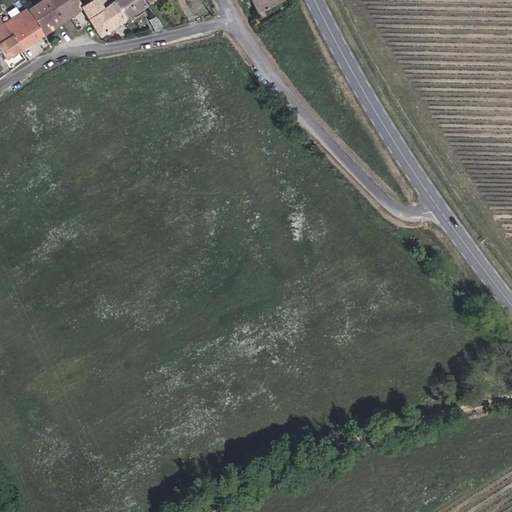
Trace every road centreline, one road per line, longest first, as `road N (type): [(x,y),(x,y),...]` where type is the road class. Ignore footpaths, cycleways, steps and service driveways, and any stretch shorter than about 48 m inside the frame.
road 1 (unclassified): [(438,207),(401,210),(386,201),(270,77),(234,19)]
road 2 (unclassified): [(0,88),(55,55),(234,19)]
road 3 (secondary): [(438,207),(314,0)]
road 4 (secondary): [(511,305),(438,207)]
